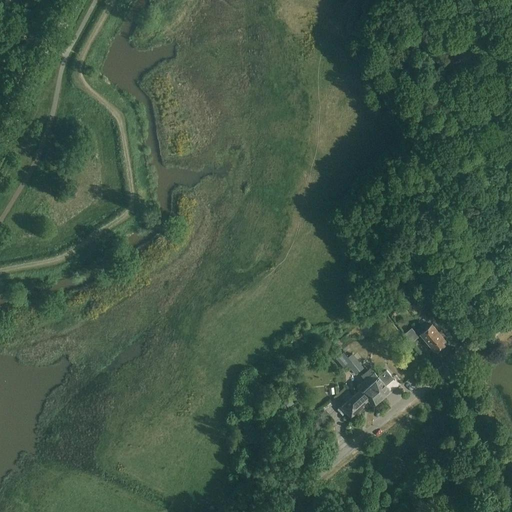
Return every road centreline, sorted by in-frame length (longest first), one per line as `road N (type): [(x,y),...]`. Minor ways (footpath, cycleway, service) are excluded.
road 1 (unclassified): [(269,511),(511,310)]
road 2 (tertiary): [(76,0),(0,153)]
